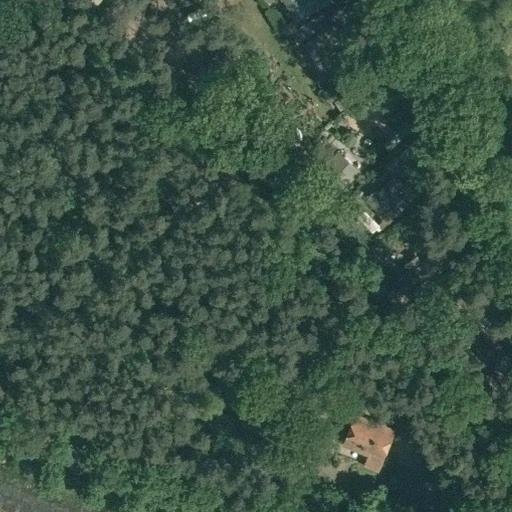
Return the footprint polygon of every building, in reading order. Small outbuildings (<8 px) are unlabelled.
[(128,0),(116,0),(100,19),(169,77),(190,52),(128,0)] [(285,0),(296,19),(328,0),(285,0)] [(185,90),(234,131),(250,111),(238,101),(243,96),(206,65),(185,90)] [(339,150),(306,184),(326,204),(359,170),(339,150)] [(382,229),(389,222),(424,186),(412,175),(405,183),(395,173),(380,191),(377,188),(367,200),(384,217),(378,223),(365,209),(358,216),(373,231),(379,225),(382,229)] [(448,244),(422,262),(417,255),(405,263),(410,271),(398,279),(407,292),(457,257),(448,244)] [(497,364),(511,377),(511,354),(508,351),(508,352),(501,347),(503,345),(473,319),(456,339),(469,350),(475,342),(491,355),(499,362),(497,364)] [(229,388),(247,354),(226,342),(208,376),(219,383),(203,408),(209,410),(202,424),(227,438),(239,418),(215,405),(227,387),(229,388)] [(346,357),(333,349),(314,381),(328,389),(346,357)] [(267,390),(260,400),(252,396),(239,420),(280,444),(293,419),(266,403),(272,393),(267,390)] [(349,449),(368,457),(370,452),(383,457),(394,429),(362,416),(353,413),(340,446),(349,449)] [(302,471),(314,461),(305,453),(293,465),(302,471)]
